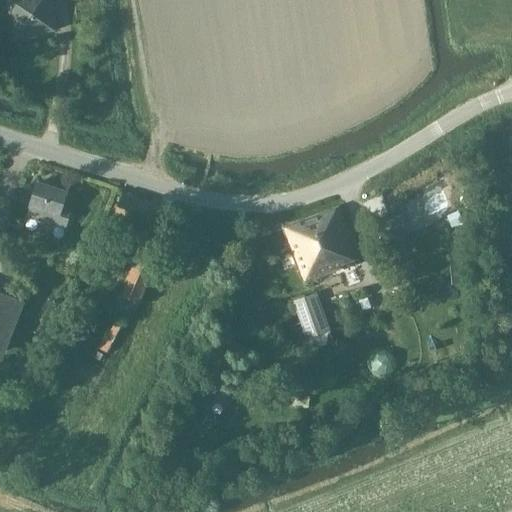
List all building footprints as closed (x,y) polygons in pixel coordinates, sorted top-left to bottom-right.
[(6,0),(12,39),(57,32),(50,0),(6,0)] [(36,183),(27,209),(59,219),(62,209),(67,193),(36,183)] [(113,224),(141,231),(150,234),(160,206),(122,195),(113,224)] [(356,260),(337,208),(282,229),(303,285),(341,271),(340,267),(356,260)] [(71,212),(62,209),(59,219),(27,209),(24,221),(48,230),(50,225),(65,230),(71,212)] [(139,306),(160,256),(140,247),(119,297),(139,306)] [(0,362),(24,303),(0,294),(0,362)] [(307,340),(329,332),(316,294),(293,303),(307,340)]
